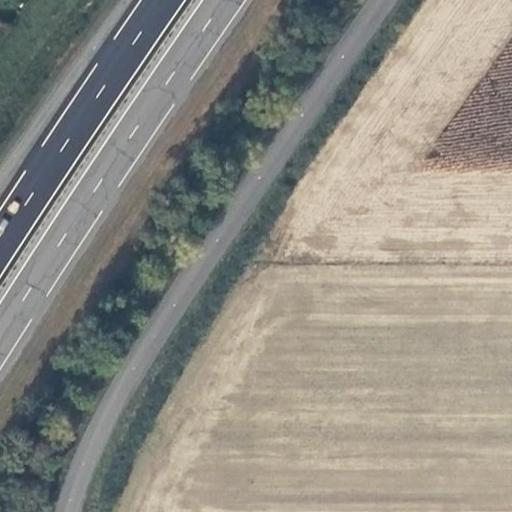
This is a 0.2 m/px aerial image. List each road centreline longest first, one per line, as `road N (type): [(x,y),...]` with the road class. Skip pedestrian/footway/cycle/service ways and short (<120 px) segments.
road 1 (unclassified): [(392,0),(172,306),(104,417),(69,511)]
road 2 (trunk): [(0,341),(227,0)]
road 3 (trunk): [(165,0),(0,246)]
road 4 (track): [(244,281),(170,404),(123,511)]
